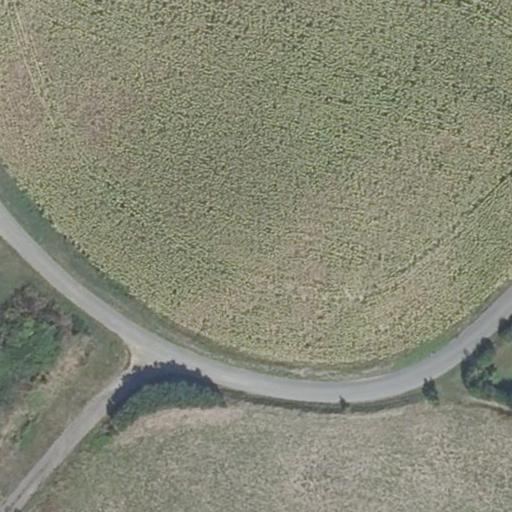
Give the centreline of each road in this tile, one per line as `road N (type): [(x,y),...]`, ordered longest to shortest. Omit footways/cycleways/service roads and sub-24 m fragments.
road 1 (unclassified): [(511,298),(453,354),(404,379),(337,393),(257,386),(166,358),(74,292),(0,218)]
road 2 (track): [(6,511),(82,422),(166,358)]
